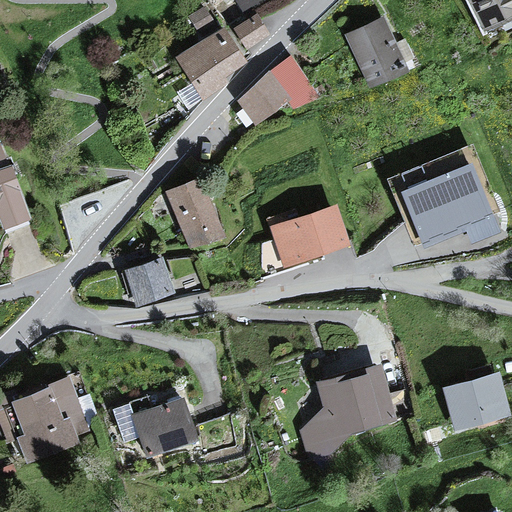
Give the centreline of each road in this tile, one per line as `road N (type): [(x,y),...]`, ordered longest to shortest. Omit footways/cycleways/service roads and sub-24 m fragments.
road 1 (tertiary): [(321,0),(63,283)]
road 2 (residential): [(395,282),(82,319),(52,295)]
road 3 (residential): [(511,310),(395,282)]
road 4 (residential): [(395,282),(511,257)]
